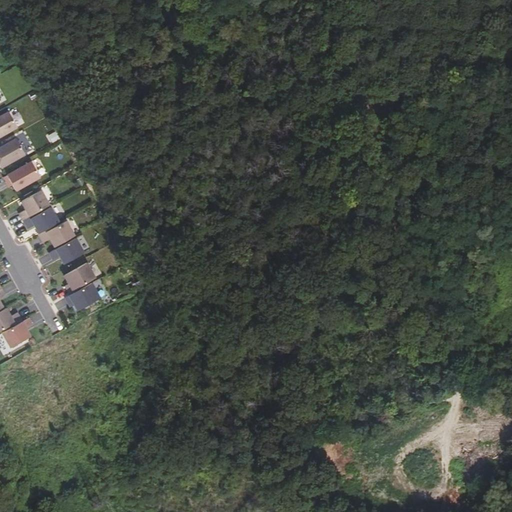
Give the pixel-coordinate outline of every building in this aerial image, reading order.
[(11,116),(0,121),(0,141),(19,131),(11,116)] [(47,135),(51,143),(58,139),(54,132),(47,135)] [(27,158),(18,143),(0,153),(0,166),(3,172),(27,158)] [(33,166),(6,181),(10,188),(13,186),(15,189),(18,195),(42,181),(33,166)] [(40,192),(20,203),(24,212),(18,215),(21,222),(25,220),(37,213),(49,207),(40,192)] [(38,216),(22,224),(26,231),(33,227),(38,236),(53,227),(58,224),(50,209),(38,216)] [(38,216),(37,213),(25,220),(21,222),(22,224),(38,216)] [(54,229),(38,238),(42,245),(49,241),(53,249),(69,240),(74,238),(66,223),(54,229)] [(54,229),(53,227),(38,236),(37,236),(38,238),(54,229)] [(54,251),(48,255),(52,262),(59,258),(63,266),(84,255),(75,240),(70,243),(54,251)] [(53,249),(54,251),(70,243),(69,240),(53,249)] [(86,265),(63,278),(68,286),(64,288),(68,295),(83,287),(95,280),(86,265)] [(69,297),(65,300),(68,306),(72,304),(74,307),(77,313),(99,300),(91,285),(84,289),(69,297)] [(83,287),(68,295),(69,297),(84,289),(83,287)] [(0,312),(0,332),(6,329),(21,321),(17,314),(10,318),(6,310),(4,311),(0,312)] [(29,317),(33,326),(43,321),(39,313),(29,317)] [(32,326),(28,320),(22,323),(7,331),(2,334),(10,349),(30,338),(25,330),(32,326)] [(22,323),(21,321),(6,329),(7,331),(22,323)]
